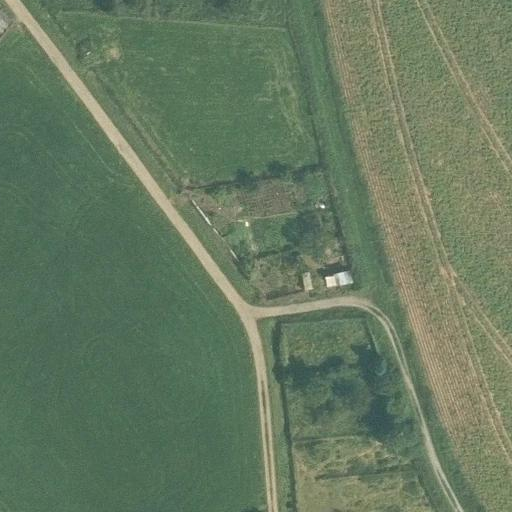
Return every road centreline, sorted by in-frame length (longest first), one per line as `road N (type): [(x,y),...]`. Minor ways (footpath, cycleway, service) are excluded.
road 1 (track): [(18,0),(270,329)]
road 2 (track): [(465,511),(400,326),(378,313),(270,329)]
road 3 (track): [(270,329),(286,511)]
